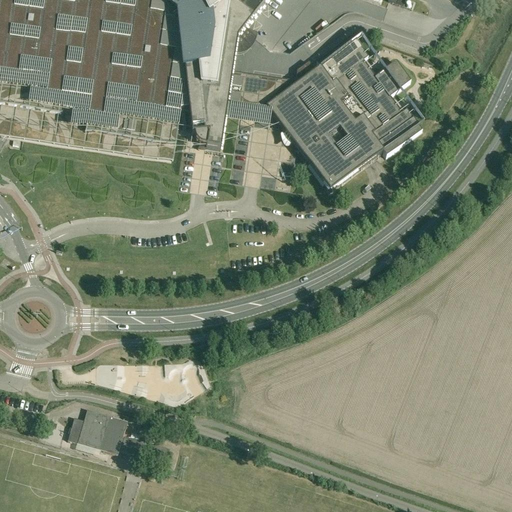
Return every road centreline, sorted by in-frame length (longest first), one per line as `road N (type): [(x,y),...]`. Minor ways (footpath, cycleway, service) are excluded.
road 1 (unclassified): [(11,382),(47,397),(93,397),(159,416),(420,511)]
road 2 (tertiary): [(267,301),(339,268),(410,217),(460,163),(511,77)]
road 3 (tertiary): [(59,328),(176,327),(249,313),(267,301)]
road 4 (tertiary): [(267,301),(166,313),(60,311)]
